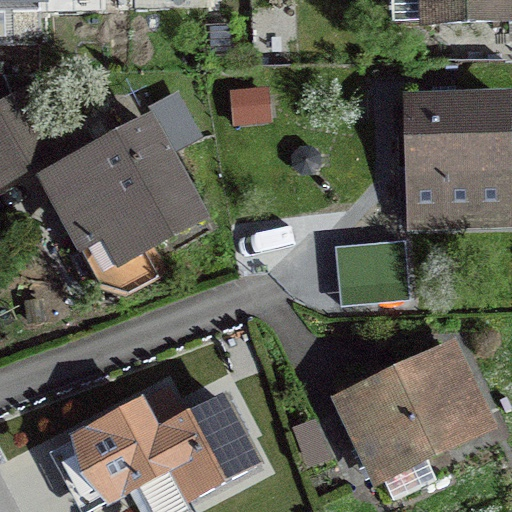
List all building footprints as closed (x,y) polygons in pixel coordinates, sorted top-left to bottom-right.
[(103,0),(39,0),(40,15),(104,12),(103,0)] [(511,24),(511,0),(424,0),(425,26),(511,24)] [(0,177),(65,141),(34,85),(0,104),(0,177)] [(506,178),(504,105),(405,108),(407,183),(438,183),(438,181),(506,178)] [(111,223),(129,254),(198,217),(141,114),(41,168),(80,240),(111,223)] [(420,457),(482,428),(448,358),(374,393),(369,382),(337,397),(375,479),(377,478),(389,503),(432,483),(420,457)] [(136,405),(97,426),(132,492),(169,472),(187,505),(253,470),(218,404),(179,425),(163,395),(137,409),(136,405)]
